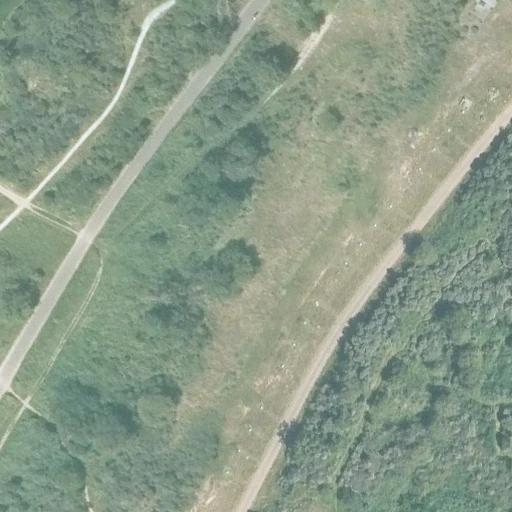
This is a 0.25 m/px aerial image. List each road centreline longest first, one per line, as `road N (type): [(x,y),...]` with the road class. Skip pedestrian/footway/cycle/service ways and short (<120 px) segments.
road 1 (track): [(241,511),(341,321),(511,108)]
road 2 (unknown): [(105,251),(291,75),(330,23),(337,0)]
road 3 (unknown): [(0,446),(89,302),(105,251)]
road 4 (unknown): [(105,251),(87,233),(0,190)]
